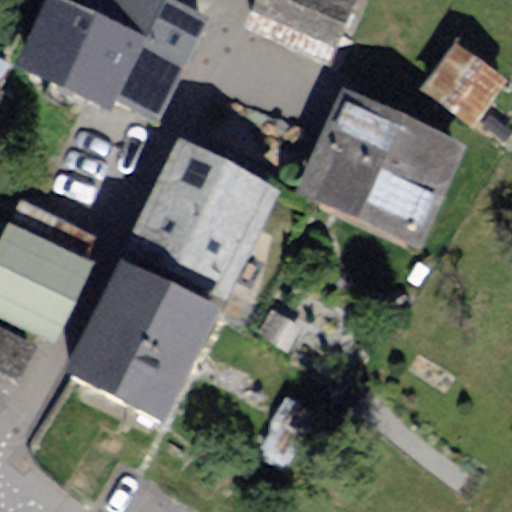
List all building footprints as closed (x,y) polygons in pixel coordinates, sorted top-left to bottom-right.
[(77,0),(70,15),(41,0),(35,0),(0,64),(0,68),(93,119),(100,106),(149,132),(204,31),(146,0),(77,0)] [(320,72),(346,0),(250,0),(234,37),(320,72)] [(511,116),(511,93),(445,46),(409,96),(467,136),(487,108),(508,122),(511,116)] [(458,153),(331,96),(285,198),(412,255),(458,153)] [(216,303),(268,200),(166,149),(114,252),(162,276),(216,303)] [(2,229),(0,227),(0,332),(39,352),(59,312),(81,269),(72,265),(85,240),(14,204),(2,229)] [(151,436),(208,322),(104,270),(47,384),(151,436)] [(0,416),(35,354),(0,334),(0,416)]
